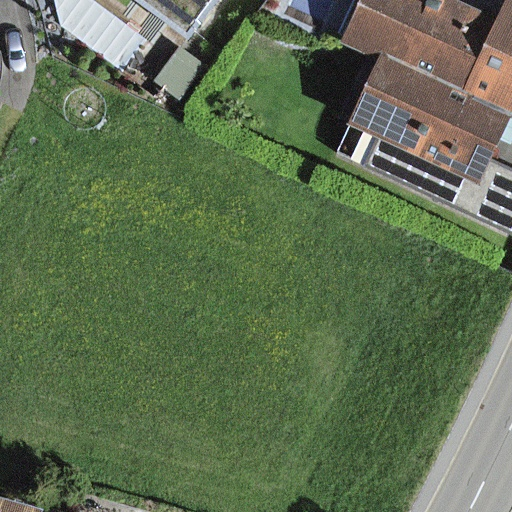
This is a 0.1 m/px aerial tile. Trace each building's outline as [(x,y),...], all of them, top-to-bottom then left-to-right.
[(133,52),(149,18),(111,0),(61,0),(55,14),(133,52)] [(233,0),(166,0),(208,32),(233,0)] [(360,0),(340,44),(374,59),(503,117),(511,120),(511,13),(493,5),(489,15),(455,0),(360,0)] [(483,162),(503,117),(374,59),(350,120),(371,140),(474,184),(483,162)] [(511,173),(483,162),(474,184),(371,140),(360,165),(511,234),(511,173)] [(63,511),(63,497),(0,478),(0,511),(63,511)]
